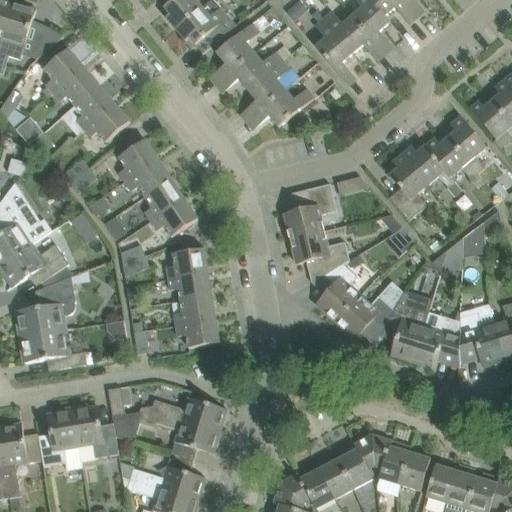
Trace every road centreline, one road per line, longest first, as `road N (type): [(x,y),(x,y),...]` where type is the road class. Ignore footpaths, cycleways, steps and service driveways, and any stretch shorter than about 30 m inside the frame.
road 1 (residential): [(240,187),(352,159),(418,104),(424,58),(494,0)]
road 2 (residential): [(253,438),(286,448),(360,408),(511,454)]
road 3 (residential): [(0,400),(159,373),(261,404)]
road 4 (residential): [(269,312),(304,317),(355,361),(454,392),(511,380)]
road 5 (residential): [(240,187),(90,0)]
road 6 (residential): [(269,312),(240,187)]
